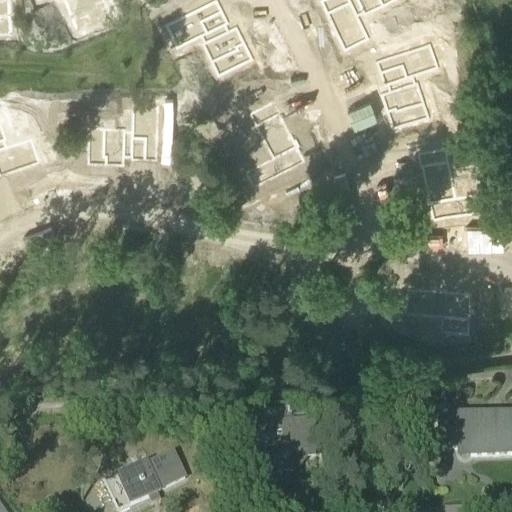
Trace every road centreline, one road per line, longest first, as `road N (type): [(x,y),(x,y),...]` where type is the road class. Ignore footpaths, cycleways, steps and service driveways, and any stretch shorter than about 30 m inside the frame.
road 1 (track): [(0,413),(511,357)]
road 2 (residential): [(379,244),(76,204),(24,215),(0,230)]
road 3 (residential): [(379,244),(318,76),(275,0)]
road 4 (residential): [(511,256),(379,244)]
